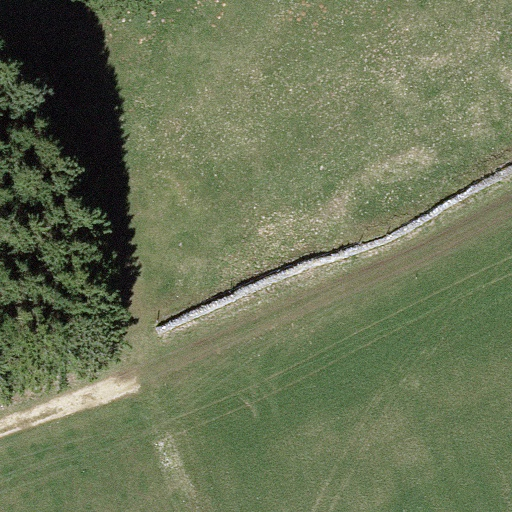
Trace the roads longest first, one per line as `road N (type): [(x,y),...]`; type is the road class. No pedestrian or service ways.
road 1 (track): [(156,372),(511,209)]
road 2 (track): [(156,372),(0,428)]
road 3 (track): [(194,511),(156,372)]
